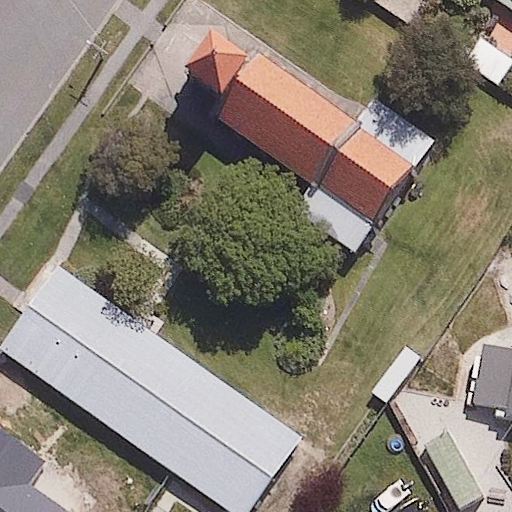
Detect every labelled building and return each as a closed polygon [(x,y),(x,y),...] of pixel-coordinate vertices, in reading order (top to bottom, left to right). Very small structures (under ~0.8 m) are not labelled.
[(511,70),(511,29),(492,18),(465,63),(503,85),(511,70)] [(215,38),(176,97),(376,227),(415,168),(215,38)] [(506,331),(471,332),(472,408),(504,408),(504,425),(511,424),(511,250),(506,250),(506,331)] [(257,511),(310,433),(58,266),(4,347),(253,511),(257,511)] [(452,426),(416,442),(446,511),(464,511),(485,503),(452,426)]
